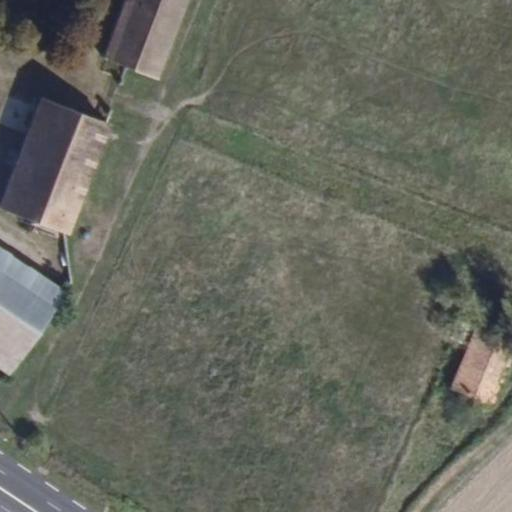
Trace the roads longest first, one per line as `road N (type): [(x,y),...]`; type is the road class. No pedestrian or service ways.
road 1 (track): [(511,257),(0,51)]
road 2 (track): [(420,511),(511,411)]
